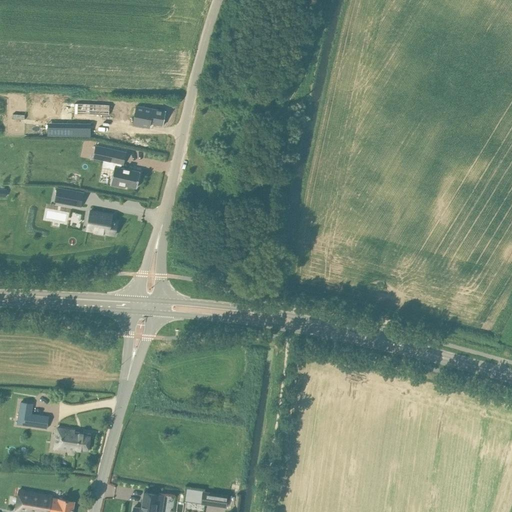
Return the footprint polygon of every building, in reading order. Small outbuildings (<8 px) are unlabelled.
[(32,120),(63,120),(63,103),(32,102),(32,120)] [(111,115),(111,103),(79,102),(78,114),(111,115)] [(120,117),(122,105),(116,104),(114,116),(120,117)] [(136,105),(132,124),(148,127),(149,122),(163,125),(165,111),(136,105)] [(96,146),(93,158),(116,163),(115,166),(114,166),(110,184),(126,188),(126,185),(137,188),(140,172),(121,168),(121,164),(123,164),(125,152),(96,146)] [(56,194),(55,202),(67,204),(81,207),(83,192),(57,187),(56,194)] [(90,210),(87,230),(114,235),(117,221),(111,220),(112,214),(90,210)] [(30,413),(28,426),(47,429),(49,416),(30,413)] [(88,452),(90,434),(74,431),(74,430),(57,428),(54,448),(75,451),(75,450),(88,452)] [(72,511),(74,501),(52,497),(52,495),(18,489),(15,509),(31,511),(72,511)] [(202,491),(200,504),(226,508),(228,495),(202,491)] [(133,506),(132,511),(155,511),(158,494),(143,492),(141,508),(133,506)]
